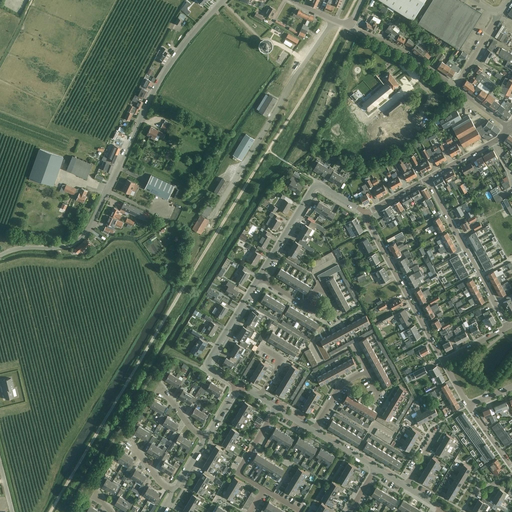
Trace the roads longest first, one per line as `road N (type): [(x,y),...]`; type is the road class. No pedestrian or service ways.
road 1 (residential): [(0,255),(59,248),(87,231),(158,83),(223,0)]
road 2 (residential): [(212,218),(334,19)]
road 3 (residential): [(507,326),(426,179)]
road 4 (residential): [(443,362),(366,213)]
road 5 (tertiary): [(259,276),(315,185),(366,213)]
road 6 (residential): [(301,511),(239,472),(276,407)]
road 7 (tertiary): [(237,384),(207,361),(259,276)]
road 8 (residential): [(453,85),(349,25)]
